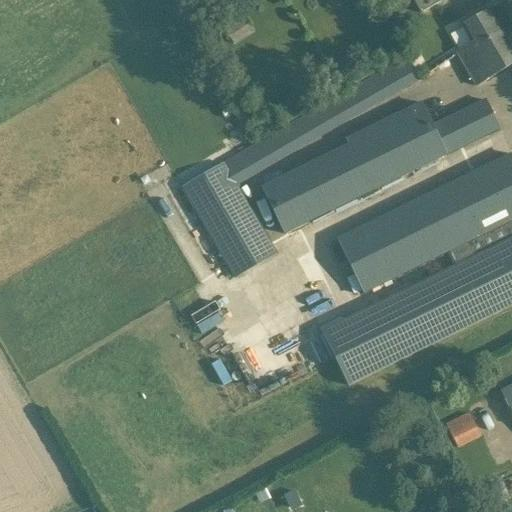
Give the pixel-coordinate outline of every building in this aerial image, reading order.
[(437,0),(416,0),(422,9),(437,0)] [(228,35),(229,37),(250,24),(240,9),(221,22),(220,21),(210,27),(220,41),(228,35)] [(511,49),(490,11),(462,26),(472,44),(458,52),(477,86),(511,65),(511,49)] [(420,81),(407,57),(239,155),(252,177),(420,81)] [(421,103),(403,112),(344,141),(347,146),(261,188),(283,236),(499,130),(485,101),(432,127),(421,103)] [(363,293),(448,251),(455,267),(318,334),(344,387),(511,305),(511,155),(337,239),(363,293)] [(277,254),(236,186),(223,164),(180,189),(234,280),(277,254)] [(511,385),(501,391),(511,414),(511,385)] [(493,431),(481,407),(446,425),(457,450),(493,431)] [(295,491),(284,496),(289,507),(300,502),(295,491)]
